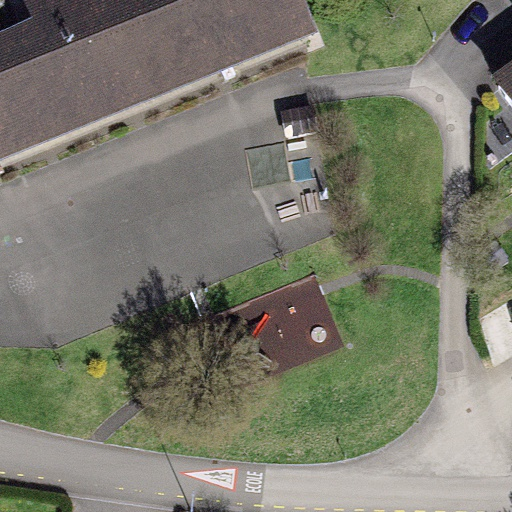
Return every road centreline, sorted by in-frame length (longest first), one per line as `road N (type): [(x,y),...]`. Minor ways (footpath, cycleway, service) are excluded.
road 1 (residential): [(396,499),(172,480),(0,452)]
road 2 (residential): [(511,414),(396,499)]
